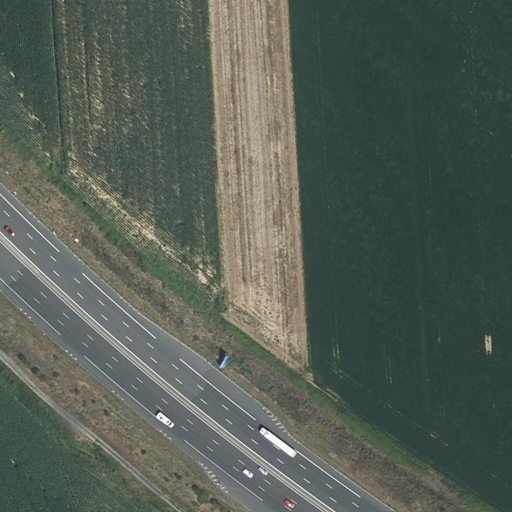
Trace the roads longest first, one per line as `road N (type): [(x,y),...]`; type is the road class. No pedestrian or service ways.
road 1 (track): [(0,135),(166,288),(477,511)]
road 2 (motorway): [(358,511),(225,414),(0,213)]
road 3 (motorway): [(0,260),(136,384),(301,511)]
road 4 (track): [(0,354),(62,416),(183,511)]
